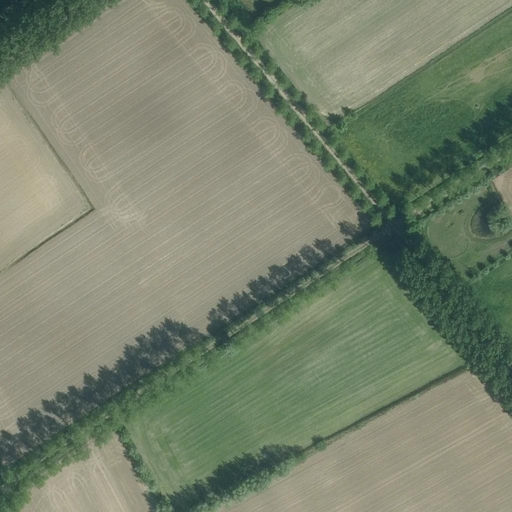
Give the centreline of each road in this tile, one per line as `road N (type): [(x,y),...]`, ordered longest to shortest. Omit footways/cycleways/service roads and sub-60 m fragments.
road 1 (track): [(202,0),(511,366)]
road 2 (track): [(0,480),(388,220)]
